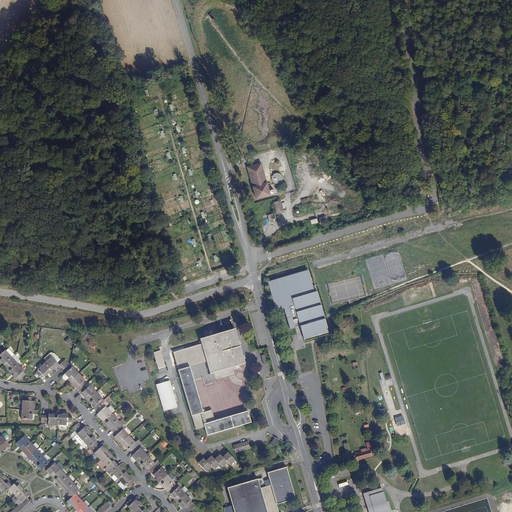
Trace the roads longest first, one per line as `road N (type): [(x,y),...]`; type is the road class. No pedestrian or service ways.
road 1 (unclassified): [(255,278),(127,314),(0,293)]
road 2 (track): [(158,92),(214,280)]
road 3 (unclassified): [(250,261),(426,209)]
road 4 (tertiary): [(224,168),(175,0)]
road 5 (residential): [(145,489),(80,408),(44,392)]
